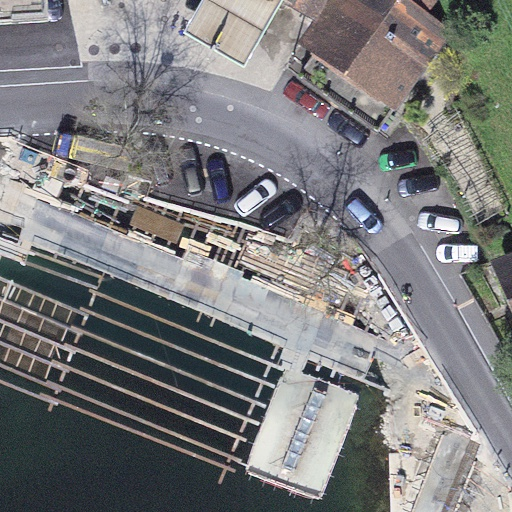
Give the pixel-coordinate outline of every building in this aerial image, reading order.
[(37,0),(0,0),(0,30),(39,29),(37,0)] [(272,0),(203,0),(184,36),(245,73),(283,6),(272,0)] [(272,0),(283,6),(317,26),(333,0),(272,0)] [(333,0),(317,26),(298,49),(395,117),(447,40),(429,15),(440,0),(333,0)] [(511,259),(488,270),(511,325),(511,259)]
